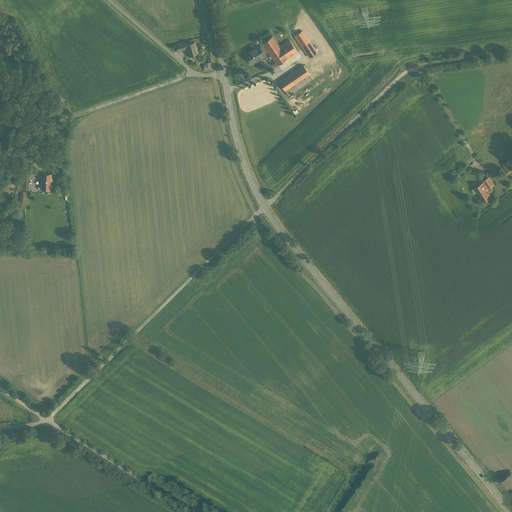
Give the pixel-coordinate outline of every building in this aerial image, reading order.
[(302,31),(295,36),(309,57),(316,52),(302,31)] [(278,65),(297,51),(289,40),(279,47),(272,36),(263,43),(264,45),(268,50),(278,65)] [(187,48),(185,45),(184,42),(176,44),(178,51),(187,48)] [(185,45),(187,48),(189,56),(198,54),(194,42),(185,45)] [(257,60),(265,55),(263,53),(268,50),(264,45),(260,48),(258,45),(245,54),(249,59),(250,58),(253,63),(258,60),(257,60)] [(313,79),(303,65),(279,82),(288,96),(313,79)] [(511,168),(509,164),(501,169),(506,176),(511,171),(511,168)] [(51,178),(51,174),(42,173),(41,189),(45,189),(45,192),(50,192),(50,189),(51,182),(52,182),(52,178),(51,178)] [(496,181),(491,174),(476,185),(485,198),(494,192),(490,186),(496,181)]
